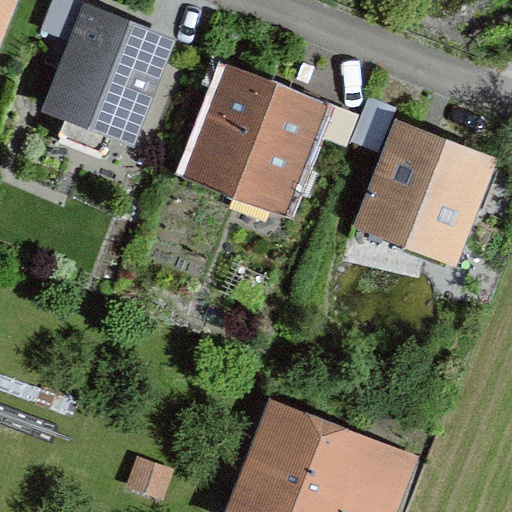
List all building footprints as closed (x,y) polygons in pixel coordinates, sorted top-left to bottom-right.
[(0,0),(0,23),(9,0),(0,0)] [(54,107),(127,136),(164,42),(90,13),(54,107)] [(235,81),(202,166),(240,181),(244,171),(281,185),(310,111),(235,81)] [(446,266),(486,164),(455,152),(458,145),(434,136),(431,143),(400,131),(365,220),(409,237),(404,250),(446,266)] [(341,511),(343,509),(351,511),(389,511),(407,470),(280,418),(241,511),(341,511)]
